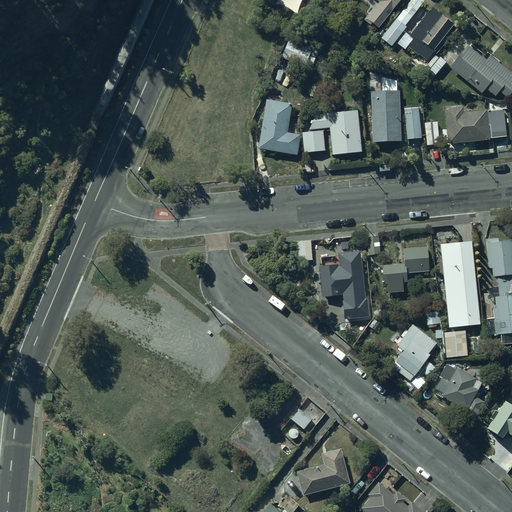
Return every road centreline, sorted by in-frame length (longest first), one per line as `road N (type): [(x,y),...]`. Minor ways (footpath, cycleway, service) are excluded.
road 1 (residential): [(212,217),(227,288),(502,511)]
road 2 (secondary): [(6,511),(23,376),(94,203)]
road 3 (residential): [(212,217),(511,185)]
road 4 (secondary): [(94,203),(181,0)]
road 5 (residential): [(94,203),(147,219),(212,217)]
